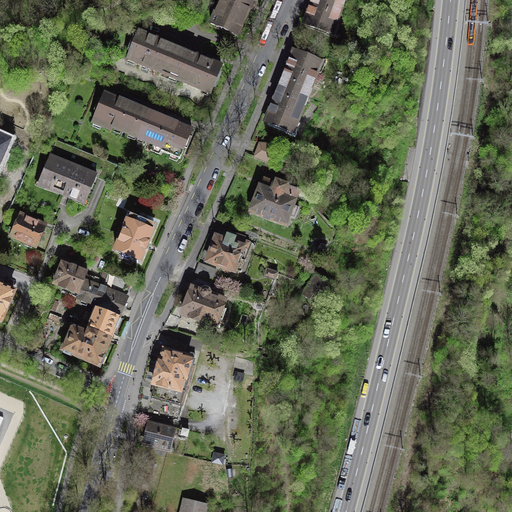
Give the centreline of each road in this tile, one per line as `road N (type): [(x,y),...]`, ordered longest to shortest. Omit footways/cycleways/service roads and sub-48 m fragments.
road 1 (primary): [(345,511),(417,216),(450,0)]
road 2 (tertiary): [(286,0),(161,274),(118,395)]
road 3 (residential): [(0,344),(118,395)]
road 4 (tertiary): [(118,395),(86,511)]
